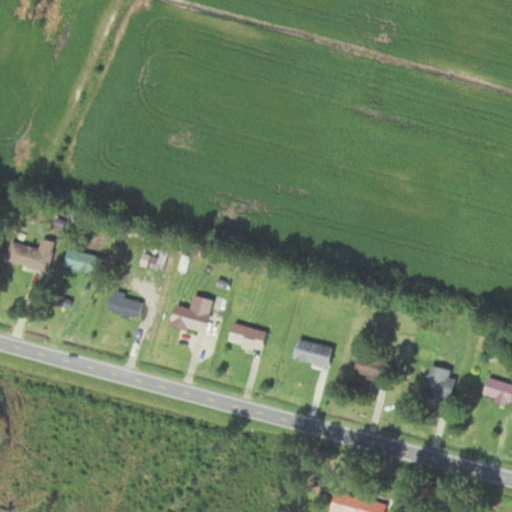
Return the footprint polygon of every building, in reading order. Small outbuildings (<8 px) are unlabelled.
[(49,271),(56,241),(42,238),(40,248),(11,241),(6,262),(49,271)] [(138,319),(144,302),(114,292),(108,309),(138,319)] [(176,304),(170,323),(204,333),(214,300),(194,294),(190,309),(176,304)] [(267,331),(234,322),(228,342),(262,351),(267,331)] [(329,366),(333,346),(298,338),(294,359),(329,366)] [(393,363),(360,354),(355,374),(387,383),(393,363)] [(457,378),(450,375),(452,371),(433,364),(424,390),(449,399),(457,378)] [(511,399),(511,381),(485,381),(485,400),(511,399)] [(384,511),(386,504),(333,491),(328,510),(335,511),(384,511)]
